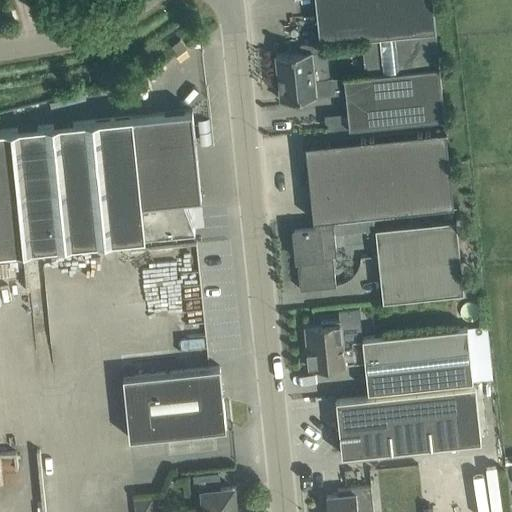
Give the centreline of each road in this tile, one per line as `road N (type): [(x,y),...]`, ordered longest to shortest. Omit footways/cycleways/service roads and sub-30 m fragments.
road 1 (unclassified): [(282,511),(228,0)]
road 2 (unclassified): [(0,48),(92,33),(150,0)]
